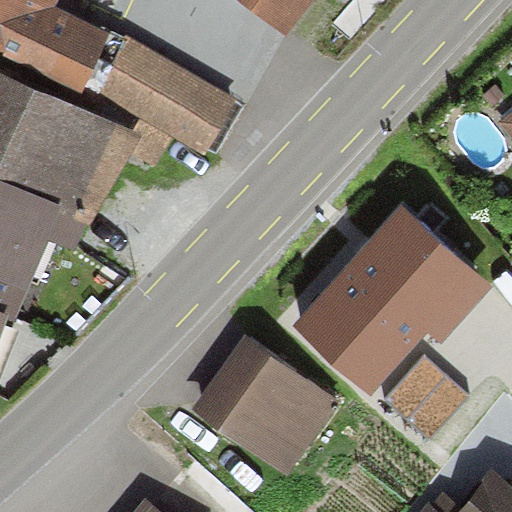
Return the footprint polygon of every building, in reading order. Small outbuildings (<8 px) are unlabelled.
[(59,0),(0,0),(0,58),(80,97),(109,37),(55,10),(59,0)] [(317,0),(238,0),(287,39),(317,0)] [(89,114),(0,76),(0,353),(10,325),(17,326),(52,245),(75,256),(132,160),(156,174),(173,141),(206,159),(241,104),(130,40),(89,114)] [(511,116),(500,127),(511,139),(511,116)] [(365,242),(298,315),(372,383),(429,321),(442,333),(490,280),(403,201),(365,242)] [(337,405),(245,342),(194,416),(286,479),(337,405)] [(426,354),(387,397),(431,436),(469,394),(426,354)] [(511,511),(511,485),(494,470),(459,511),(445,511),(434,502),(424,511),(511,511)] [(162,511),(147,499),(136,511),(162,511)]
